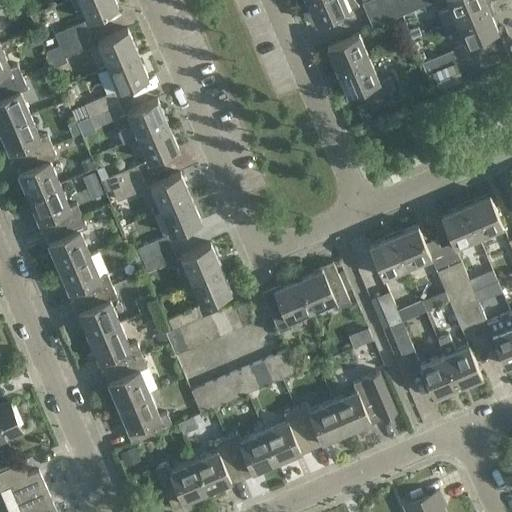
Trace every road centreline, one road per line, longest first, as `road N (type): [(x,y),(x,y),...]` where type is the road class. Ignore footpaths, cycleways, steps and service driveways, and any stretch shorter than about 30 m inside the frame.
road 1 (residential): [(360,204),(252,249),(147,0)]
road 2 (residential): [(107,511),(0,260)]
road 3 (residential): [(360,204),(270,0)]
road 4 (residential): [(460,432),(268,511)]
road 5 (residential): [(511,142),(360,204)]
